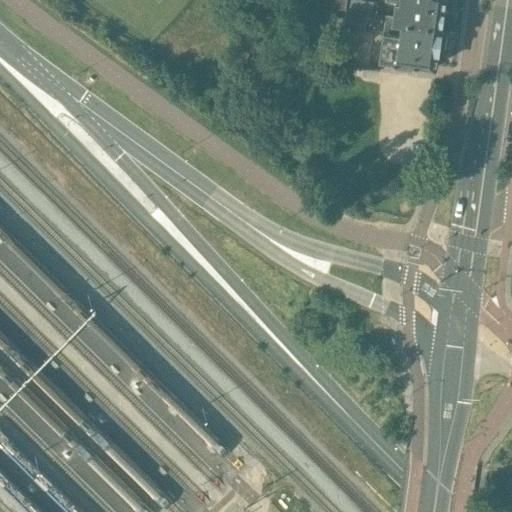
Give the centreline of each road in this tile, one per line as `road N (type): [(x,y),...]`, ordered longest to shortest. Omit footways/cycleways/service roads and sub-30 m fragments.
road 1 (primary): [(441,511),(458,320)]
road 2 (residential): [(476,0),(457,138),(483,172)]
road 3 (primary): [(483,172),(507,0)]
